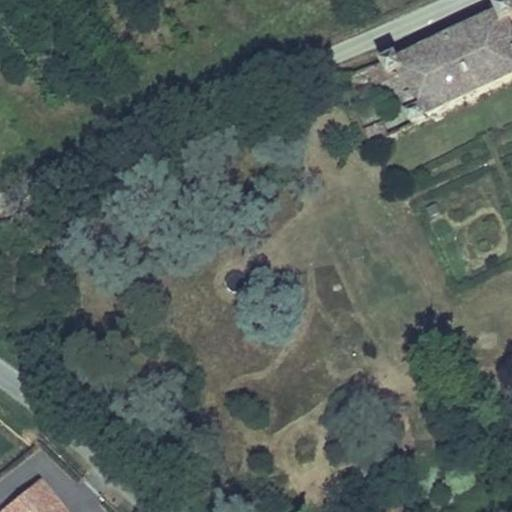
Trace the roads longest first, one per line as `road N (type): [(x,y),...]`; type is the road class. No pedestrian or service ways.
road 1 (unclassified): [(455,0),(0,197)]
road 2 (tertiary): [(0,371),(162,511)]
